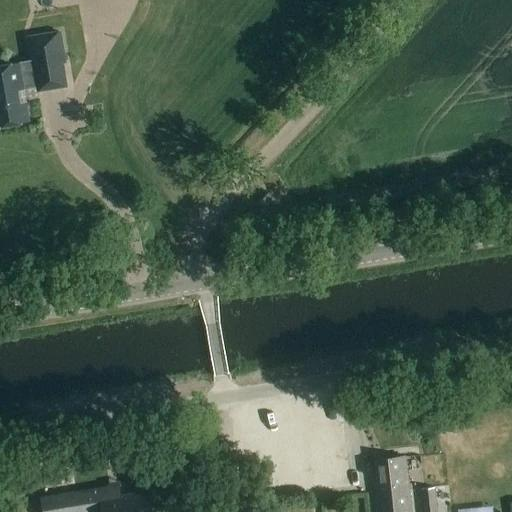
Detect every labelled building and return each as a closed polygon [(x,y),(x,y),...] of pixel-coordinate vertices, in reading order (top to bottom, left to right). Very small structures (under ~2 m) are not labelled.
[(33,67),(65,62),(60,32),(28,38),(33,67)] [(0,125),(28,121),(25,102),(22,103),(20,91),(38,88),(35,71),(21,74),(20,63),(0,66),(0,125)] [(14,165),(42,162),(39,145),(12,149),(14,165)] [(265,211),(275,200),(268,193),(258,204),(265,211)] [(376,485),(379,511),(411,511),(406,458),(377,461),(380,485),(376,485)] [(120,497),(118,487),(42,500),(43,511),(104,511),(105,511),(142,511),(140,494),(120,497)] [(423,511),(438,511),(435,488),(421,490),(423,511)]
